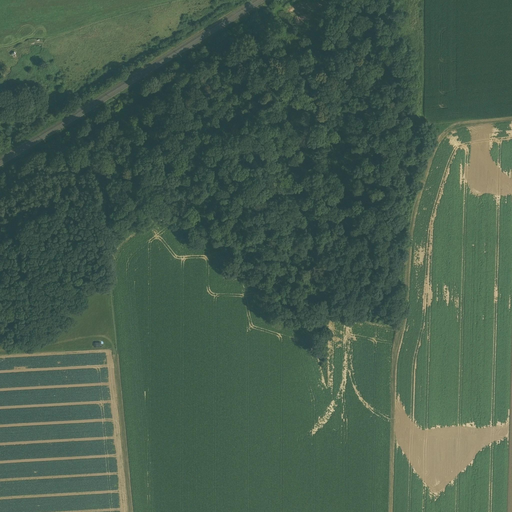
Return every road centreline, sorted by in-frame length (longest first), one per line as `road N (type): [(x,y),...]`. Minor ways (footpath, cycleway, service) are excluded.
road 1 (track): [(511,118),(433,130),(410,189),(392,357),(389,511)]
road 2 (track): [(131,511),(114,349)]
